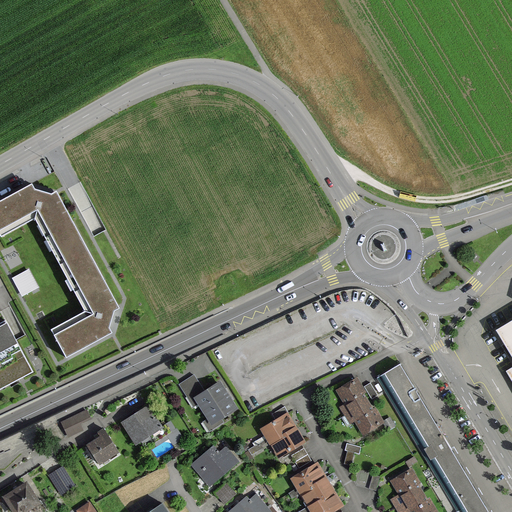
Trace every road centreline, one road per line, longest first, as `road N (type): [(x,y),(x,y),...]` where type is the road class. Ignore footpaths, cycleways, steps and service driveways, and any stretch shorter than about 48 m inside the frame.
road 1 (tertiary): [(364,225),(289,112),(256,82),(222,70),(148,81),(0,164)]
road 2 (secondary): [(356,261),(0,428)]
road 3 (residential): [(364,511),(302,402),(314,388),(428,333)]
road 4 (track): [(329,170),(358,173),(409,198),(453,198),(511,181)]
road 5 (unclassified): [(428,333),(511,470)]
road 6 (unclassified): [(511,248),(449,302),(420,296),(407,266)]
